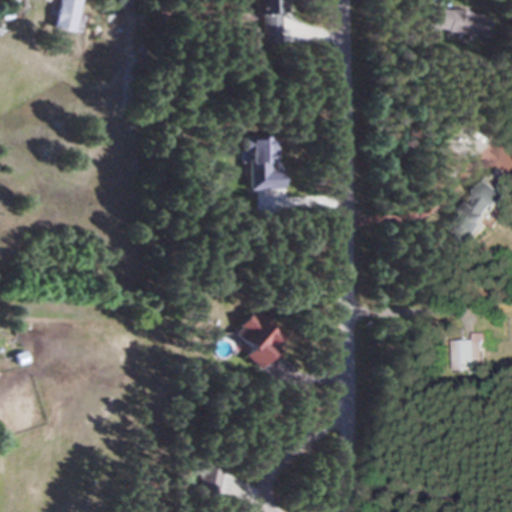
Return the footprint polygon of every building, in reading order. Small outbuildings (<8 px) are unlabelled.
[(54,0),(49,28),(71,33),(77,0),(54,0)] [(252,0),(254,44),(276,43),(275,13),(283,13),(282,0),(252,0)] [(428,30),(481,38),(485,15),(432,7),(428,30)] [(243,138),(245,190),(277,189),(277,169),(274,169),(273,137),(243,138)] [(498,204),(477,189),(450,228),(472,243),(498,204)] [(283,339),(254,310),(227,337),(242,351),(240,354),(254,368),(283,339)] [(451,370),(484,370),(484,337),(451,337),(451,370)] [(220,468),(199,464),(193,494),(214,498),(220,468)]
